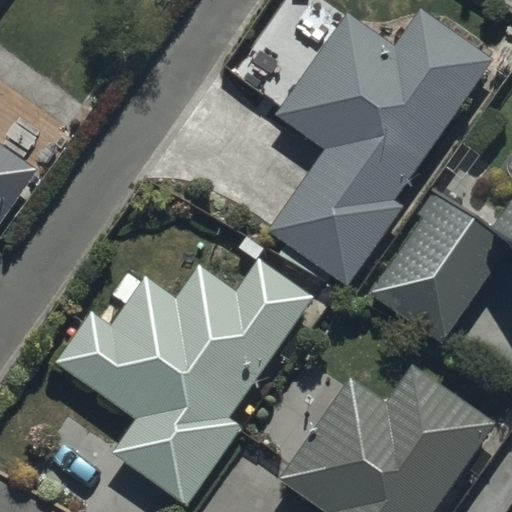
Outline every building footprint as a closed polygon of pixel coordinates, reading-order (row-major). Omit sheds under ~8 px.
[(0,0),(0,33),(24,0),(0,0)] [(395,215),(493,75),(423,27),(399,61),(352,28),(280,131),(327,164),(269,248),(350,304),(406,222),(395,215)] [(0,250),(43,190),(0,159),(0,250)] [(511,217),(496,241),(430,194),(418,212),(424,216),(369,293),(440,344),(502,258),(511,265),(511,217)] [(95,324),(59,376),(141,433),(115,470),(175,511),(196,511),(244,443),(232,434),(316,312),(264,277),(242,308),(203,281),(180,313),(149,292),(116,339),(95,324)] [(445,511),(495,440),(417,386),(390,424),(353,398),(285,496),(308,511),(445,511)]
